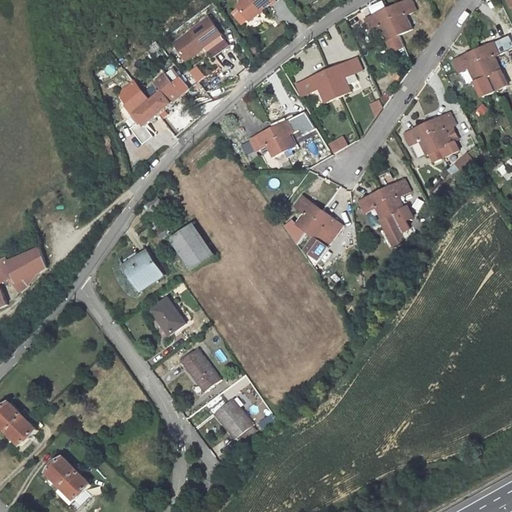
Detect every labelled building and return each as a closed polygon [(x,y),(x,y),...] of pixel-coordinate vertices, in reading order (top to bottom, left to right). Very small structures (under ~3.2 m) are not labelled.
[(244,0),(238,6),(251,21),(275,0),(244,0)] [(411,0),(409,0),(389,9),(401,35),(413,30),(407,16),(417,11),(411,0)] [(389,9),(367,20),(372,32),(382,28),(388,41),(401,35),(389,9)] [(210,17),(175,43),(186,57),(204,44),(206,47),(223,34),(210,17)] [(223,34),(206,47),(209,51),(226,38),(223,34)] [(477,50),(489,76),(497,91),(508,86),(495,56),(505,52),(500,40),(477,50)] [(204,44),(186,57),(188,60),(206,47),(204,44)] [(477,50),(455,61),(460,73),(470,69),(477,82),(489,76),(477,50)] [(356,73),(363,70),(359,58),(351,62),(356,73)] [(329,72),(340,98),(352,92),(349,86),(358,81),(355,74),(356,73),(351,62),(329,72)] [(185,95),(208,77),(198,65),(175,83),(185,95)] [(311,93),(321,89),(327,103),(340,98),(329,72),(306,81),(311,93)] [(168,74),(156,84),(163,92),(152,101),(162,114),(185,95),(175,83),(168,74)] [(118,96),(131,128),(140,122),(141,124),(144,123),(147,126),(162,114),(152,101),(136,81),(118,96)] [(294,86),(301,98),(311,93),(306,81),(294,86)] [(371,104),(377,118),(384,108),(380,101),(371,104)] [(450,113),(428,124),(444,158),(460,151),(456,143),(453,144),(446,130),(456,125),(450,113)] [(297,117),(274,129),(286,152),(297,146),(291,135),(303,129),(297,117)] [(444,158),(428,124),(406,134),(412,146),(421,141),(428,156),(431,155),(435,163),(444,158)] [(274,129),(252,140),(258,151),(263,149),(265,154),(272,150),(275,157),(286,152),(274,129)] [(149,130),(139,138),(145,145),(155,137),(149,130)] [(478,145),(470,135),(460,142),(468,153),(478,145)] [(110,162),(115,160),(110,147),(111,146),(107,136),(100,139),(110,162)] [(336,154),(350,146),(345,137),(331,145),(336,154)] [(456,164),(463,172),(475,161),(467,153),(456,164)] [(405,180),(383,191),(394,215),(405,209),(400,198),(411,192),(405,180)] [(383,191),(361,202),(367,214),(379,208),(384,219),(382,220),(396,247),(407,241),(394,215),(383,191)] [(297,207),(307,214),(300,225),(309,231),(324,211),(304,196),(297,207)] [(345,225),(324,211),(309,231),(317,238),(305,254),(315,267),(330,247),(319,239),(326,228),(337,236),(345,225)] [(417,218),(411,226),(420,233),(426,225),(417,218)] [(195,225),(174,239),(194,270),(216,256),(195,225)] [(6,258),(0,260),(0,308),(9,304),(1,284),(0,283),(0,278),(4,277),(7,282),(9,281),(9,282),(10,283),(12,283),(13,283),(14,282),(15,281),(15,280),(14,278),(16,277),(19,283),(16,285),(23,293),(33,285),(39,275),(49,269),(41,248),(8,262),(6,258)] [(127,268),(142,290),(164,276),(148,252),(135,260),(136,262),(127,268)] [(170,298),(153,310),(171,335),(187,324),(170,298)] [(200,348),(183,361),(206,392),(223,380),(200,348)] [(235,399),(217,414),(236,439),(239,437),(252,426),(255,424),(235,399)] [(12,402),(0,413),(0,421),(24,446),(39,430),(28,419),(32,415),(27,410),(23,413),(12,402)] [(239,437),(242,441),(255,431),(252,426),(239,437)] [(66,457),(50,473),(77,501),(81,497),(88,489),(93,485),(82,473),(86,470),(81,465),(77,468),(66,457)] [(88,489),(81,497),(84,500),(91,492),(88,489)]
